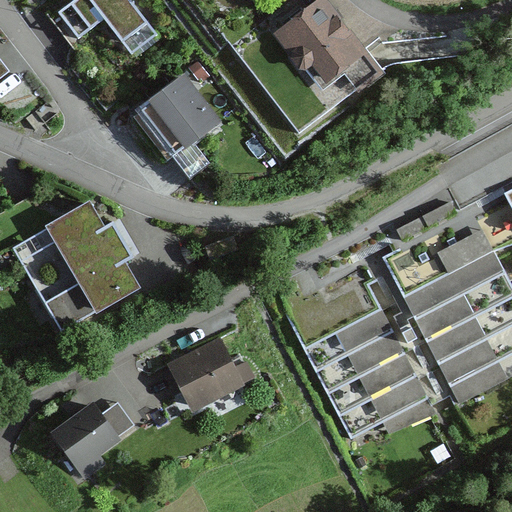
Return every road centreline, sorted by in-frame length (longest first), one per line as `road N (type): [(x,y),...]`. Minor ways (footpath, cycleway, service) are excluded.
road 1 (residential): [(0,419),(333,247),(511,138)]
road 2 (residential): [(71,168),(190,215),(257,215),(316,201),(511,98)]
road 3 (residential): [(0,7),(78,112),(82,145),(71,168)]
road 4 (residential): [(370,0),(401,19),(451,25),(511,11)]
